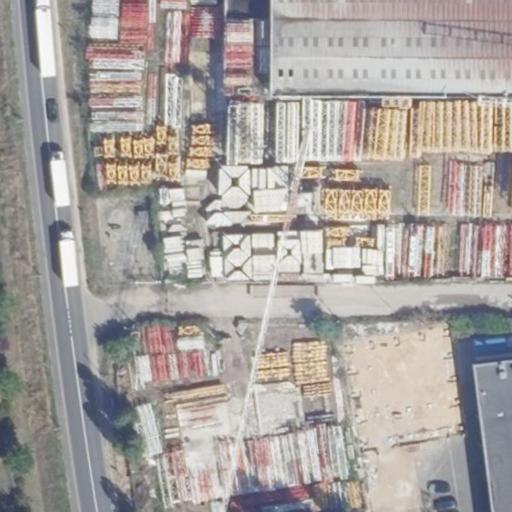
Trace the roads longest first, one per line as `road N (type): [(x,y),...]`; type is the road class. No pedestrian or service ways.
road 1 (unclassified): [(511,299),(218,301),(69,326)]
road 2 (tertiary): [(35,0),(69,326)]
road 3 (tertiary): [(69,326),(99,511)]
